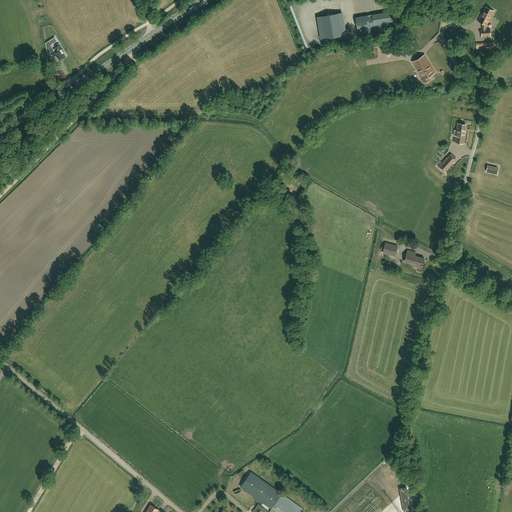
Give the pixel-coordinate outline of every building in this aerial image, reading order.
[(478,21),(484,24),(482,26),(483,30),(481,30),(482,37),(490,36),(490,30),(486,30),(486,27),(489,21),(488,21),(490,17),(491,18),(494,11),(486,7),(483,13),(482,12),(478,21)] [(383,28),(394,26),(392,11),(372,15),(372,16),(368,17),(368,15),(356,17),(358,32),(367,31),(368,34),(383,31),(383,28)] [(345,35),(342,13),(318,17),(321,39),(345,35)] [(60,60),(65,57),(63,53),(64,52),(59,45),(59,44),(56,46),(56,47),(56,49),(58,52),(55,53),(60,60)] [(397,54),(403,53),(402,47),(396,48),(396,47),(387,48),(389,56),(398,55),(397,54)] [(424,55),(417,59),(412,62),(419,73),(421,77),(424,83),(429,80),(428,76),(435,72),(431,65),(430,66),(429,64),(429,63),(424,55)] [(457,123),(456,131),(457,131),(456,136),(455,136),(455,142),(464,143),(466,132),(465,132),(466,125),(457,123)] [(451,154),(447,158),(439,167),(445,172),(453,163),(452,163),(456,159),(451,154)] [(3,175),(0,177),(0,178),(5,184),(8,181),(9,182),(31,160),(28,157),(23,161),(21,159),(13,166),(12,165),(2,174),(3,175)] [(397,246),(385,243),(383,253),(395,256),(397,246)] [(423,265),(423,264),(424,264),(424,263),(425,262),(425,261),(424,261),(424,260),(424,258),(415,256),(416,253),(407,251),(404,262),(417,265),(417,266),(416,267),(417,267),(417,268),(418,268),(419,268),(420,268),(421,267),(421,266),(422,266),(422,265),(423,265)] [(251,472),(240,487),(271,509),(269,511),(258,504),(251,511),(299,511),(302,509),(251,472)] [(403,511),(404,511),(411,511),(406,487),(399,488),(403,511)]
